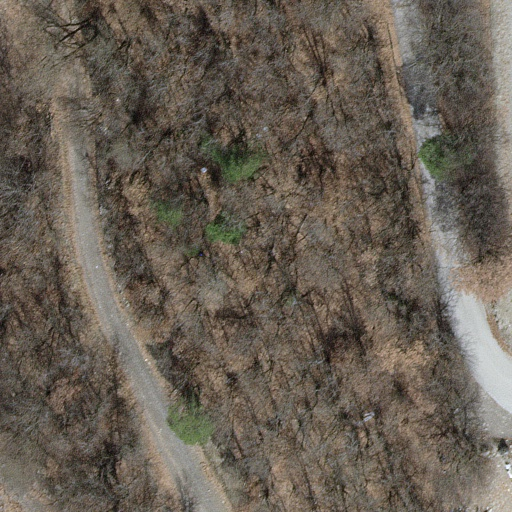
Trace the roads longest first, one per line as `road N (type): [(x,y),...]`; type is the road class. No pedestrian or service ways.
road 1 (track): [(185,511),(119,396),(72,94),(7,0)]
road 2 (unclassified): [(511,394),(491,395),(442,325),(399,193),(384,0)]
